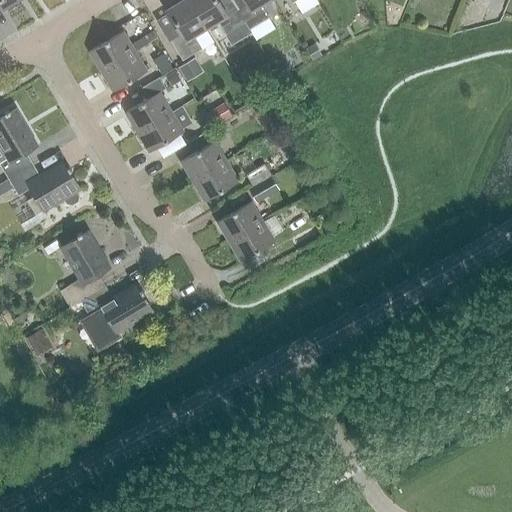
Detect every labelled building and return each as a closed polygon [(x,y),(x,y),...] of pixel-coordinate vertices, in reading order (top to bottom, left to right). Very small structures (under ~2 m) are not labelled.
[(0,0),(0,3),(3,9),(19,0),(0,0)] [(193,35),(205,28),(187,0),(180,0),(165,10),(179,33),(169,39),(181,60),(201,48),(193,35)] [(244,22),(236,8),(232,1),(221,8),(216,0),(187,0),(205,28),(217,21),(225,34),(244,22)] [(259,4),(266,0),(244,0),(246,2),(236,8),(244,22),(248,29),(268,17),(259,4)] [(157,37),(152,30),(143,36),(147,43),(157,37)] [(99,72),(133,51),(121,31),(87,52),(99,72)] [(305,49),(312,61),(320,56),(314,44),(305,49)] [(99,72),(111,92),(145,71),(133,51),(99,72)] [(203,72),(194,57),(177,68),(185,82),(203,72)] [(168,59),(155,66),(160,74),(172,67),(168,59)] [(280,79),(289,74),(282,62),(273,67),(280,79)] [(180,80),(174,70),(164,76),(170,86),(180,80)] [(136,132),(170,112),(158,91),(124,112),(136,132)] [(250,107),(257,120),(281,106),(273,93),(250,107)] [(232,116),(224,102),(203,115),(211,128),(232,116)] [(7,179),(32,164),(25,152),(36,145),(14,109),(0,117),(0,146),(6,157),(0,160),(0,166),(7,178),(7,179)] [(148,152),(182,132),(170,112),(136,132),(148,152)] [(191,181),(226,161),(214,141),(179,161),(191,181)] [(75,191),(79,189),(62,161),(39,175),(32,164),(7,179),(7,178),(0,182),(0,193),(0,194),(12,187),(17,195),(29,188),(34,196),(26,201),(35,215),(62,199),(64,204),(71,206),(77,202),(78,196),(75,191)] [(203,201),(238,181),(226,161),(191,181),(203,201)] [(262,179),(255,168),(244,175),(251,186),(262,179)] [(278,190),(270,175),(247,189),(255,203),(278,190)] [(228,242),(262,221),(250,201),(216,222),(228,242)] [(320,228),(331,222),(325,211),(314,217),(320,228)] [(240,262),(274,241),(262,221),(228,242),(240,262)] [(79,301),(104,286),(97,274),(109,267),(87,230),(60,247),(78,279),(59,291),(69,307),(79,301)] [(111,297),(104,286),(79,301),(106,346),(121,337),(117,331),(151,311),(135,283),(111,297)] [(26,336),(31,346),(46,338),(41,328),(26,336)] [(142,341),(140,351),(149,353),(151,343),(142,341)]
